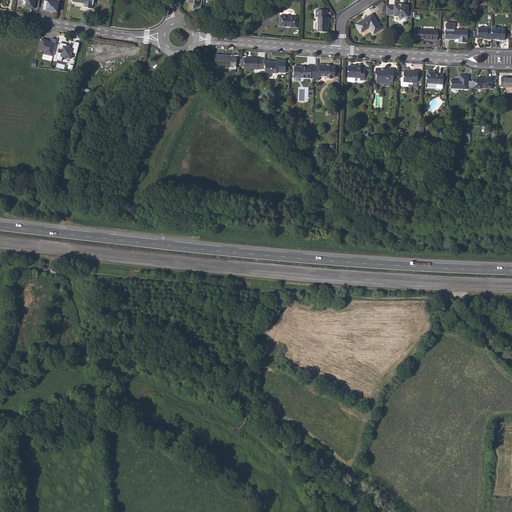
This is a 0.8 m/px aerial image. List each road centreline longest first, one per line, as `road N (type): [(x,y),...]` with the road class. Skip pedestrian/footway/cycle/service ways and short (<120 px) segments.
road 1 (trunk): [(511,270),(233,252),(0,225)]
road 2 (trunk): [(0,240),(511,284)]
road 3 (residential): [(0,16),(127,37),(162,35)]
road 4 (residential): [(194,36),(339,50)]
